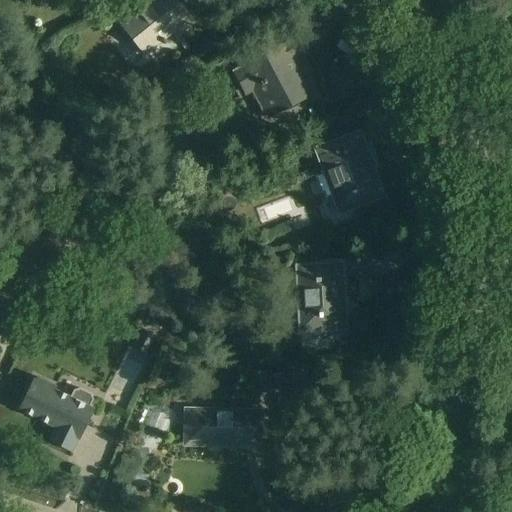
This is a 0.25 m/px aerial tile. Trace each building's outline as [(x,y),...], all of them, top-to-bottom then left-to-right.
[(156,62),(197,23),(177,0),(141,0),(149,8),(125,30),(156,62)] [(272,127),(321,103),(298,57),(308,52),(301,37),(233,70),(245,94),(253,90),(272,127)] [(343,215),(388,198),(364,131),(318,147),(343,215)] [(297,348),(351,347),(349,262),(295,263),(297,348)] [(75,455),(99,410),(39,377),(20,411),(55,430),(49,441),(75,455)] [(188,448),(265,450),(266,411),(189,409),(188,448)]
